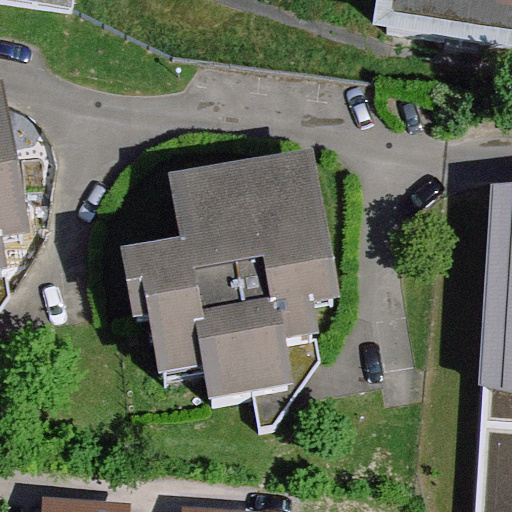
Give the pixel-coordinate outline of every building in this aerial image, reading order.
[(0,0),(0,6),(74,17),(76,0),(0,0)] [(511,0),(391,0),(386,35),(511,55),(511,0)] [(0,317),(6,305),(0,270),(0,255),(23,248),(0,123),(0,317)] [(188,271),(144,280),(167,404),(204,397),(210,422),(248,414),(255,448),(280,445),(316,372),(306,325),(335,319),(308,180),(176,207),(188,271)] [(511,511),(511,216),(498,215),(481,511),(511,511)]
